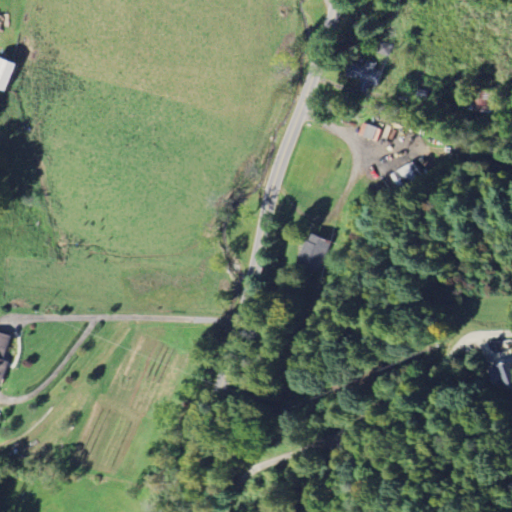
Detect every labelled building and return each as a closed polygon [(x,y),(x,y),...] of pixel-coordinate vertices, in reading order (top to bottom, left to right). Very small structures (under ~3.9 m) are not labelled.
[(0,87),(18,92),(26,63),(1,56),(0,58),(0,87)] [(360,81),(357,90),(366,93),(370,84),(376,86),(381,72),(373,69),(375,64),(365,61),(363,66),(349,62),(345,76),(360,81)] [(492,91),(475,90),(474,111),(491,112),(492,91)] [(430,173),(421,154),(413,158),(422,177),(430,173)] [(398,187),(420,178),(414,163),(392,173),(398,187)] [(299,264),(318,272),(331,243),(311,234),(299,264)] [(9,359),(15,336),(0,331),(0,382),(6,384),(13,360),(9,359)] [(511,362),(492,365),(495,388),(506,386),(507,388),(511,387),(511,362)]
